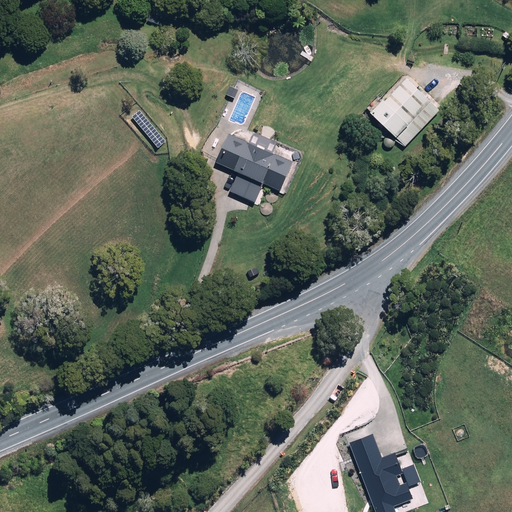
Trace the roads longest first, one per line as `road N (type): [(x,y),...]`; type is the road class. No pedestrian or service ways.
road 1 (secondary): [(355,278),(0,439)]
road 2 (unclassified): [(355,278),(367,302),(365,322),(333,384),(217,511)]
road 3 (secondary): [(511,131),(442,210),(355,278)]
